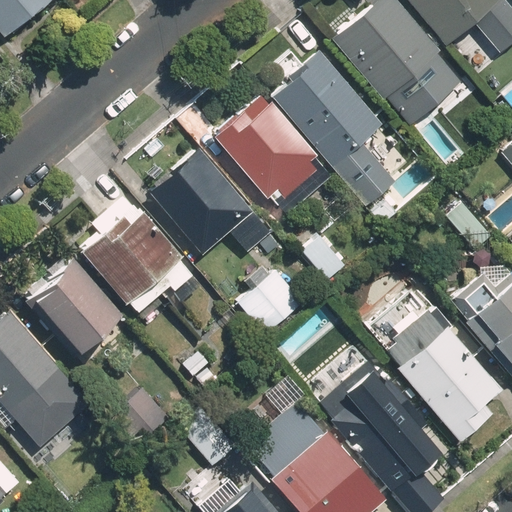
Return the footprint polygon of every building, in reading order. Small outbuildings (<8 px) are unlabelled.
[(0,0),(0,35),(39,0),(0,0)] [(431,51),(384,0),(365,0),(321,41),(376,100),(389,87),(404,102),(429,79),(416,65),(431,51)] [(511,37),(511,20),(493,0),(396,0),(437,46),(463,23),(492,55),(511,37)] [(278,83),(261,98),(356,206),(386,180),(353,142),(373,124),(311,53),(296,66),(285,53),(266,69),(278,83)] [(202,137),(259,201),(269,192),(277,200),(315,167),(251,94),(202,137)] [(511,133),(511,134),(493,151),(511,173),(511,133)] [(187,147),(137,190),(193,257),(244,214),(187,147)] [(65,251),(122,314),(153,287),(160,295),(187,271),(118,194),(99,211),(104,216),(65,251)] [(457,202),(439,216),(465,249),(483,235),(457,202)] [(316,234),(295,252),(320,280),(341,262),(316,234)] [(66,359),(110,321),(53,256),(37,270),(43,276),(15,300),(66,359)] [(260,335),(297,301),(267,269),(262,274),(255,266),(238,281),(245,290),(231,303),(260,335)] [(511,284),(498,269),(481,285),(470,274),(442,300),(459,318),(453,323),(506,380),(511,374),(511,284)] [(386,368),(450,445),(487,414),(477,402),(488,392),(437,331),(446,323),(412,282),(358,327),(390,365),(386,368)] [(0,429),(0,430),(9,423),(30,448),(78,408),(0,313),(0,429)] [(416,424),(346,348),(299,392),(322,417),(315,423),(397,511),(421,511),(429,505),(402,476),(429,451),(410,430),(416,424)] [(192,349),(174,365),(194,388),(212,371),(192,349)] [(137,391),(107,415),(127,441),(157,417),(137,391)] [(361,511),(375,500),(285,400),(230,450),(286,511),(361,511)] [(170,427),(207,466),(221,453),(184,414),(170,427)] [(0,498),(17,482),(0,463),(0,498)] [(220,477),(180,511),(267,511),(241,482),(232,490),(220,477)]
